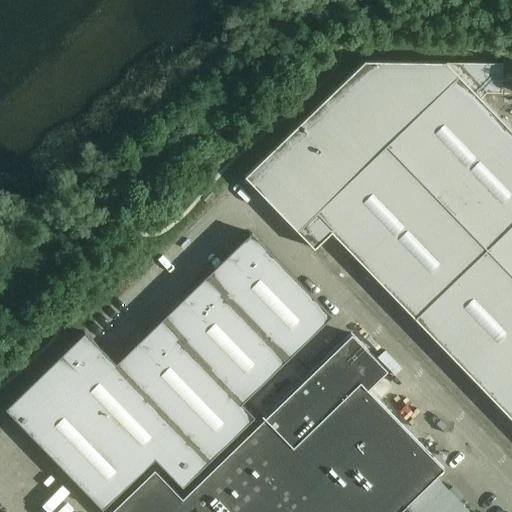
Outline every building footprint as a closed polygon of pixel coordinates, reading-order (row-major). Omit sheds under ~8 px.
[(501,92),(501,63),(363,61),(244,176),(313,248),(330,231),(511,419),(511,131),(480,98),(486,92),(501,92)] [(84,331),(4,408),(101,509),(153,458),(181,487),(253,417),(240,403),(331,316),(250,232),(114,363),(84,331)] [(350,333),(263,417),(353,511),(412,511),(406,505),(443,469),(367,389),(387,370),(350,333)] [(353,511),(263,417),(181,497),(153,468),(108,511),(353,511)] [(13,440),(0,453),(0,459),(18,476),(34,460),(13,440)] [(32,489),(53,509),(65,497),(45,477),(32,489)]
